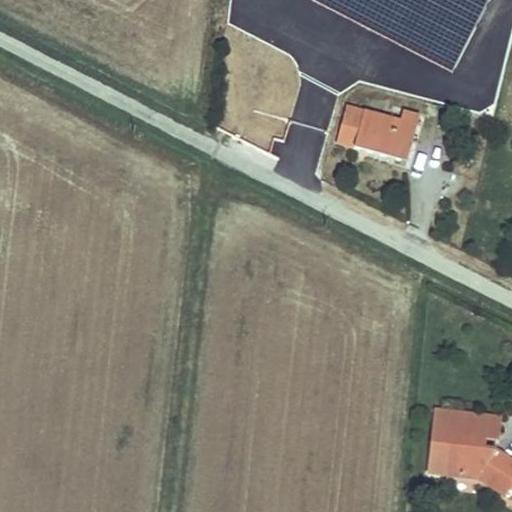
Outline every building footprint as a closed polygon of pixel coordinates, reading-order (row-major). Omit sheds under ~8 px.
[(315,0),(452,69),(487,0),(315,0)] [(354,149),(400,161),(403,149),(410,151),(419,117),(403,113),(400,122),(364,112),(364,113),(346,109),(336,143),(354,148),(354,149)] [(449,405),(439,403),(435,437),(450,439),(452,439),(453,429),(446,429),(449,405)] [(490,409),(449,405),(446,429),(453,429),(452,439),(450,439),(435,437),(432,466),(476,471),(511,490),(511,453),(499,446),(486,444),(487,433),(490,409)] [(504,411),(490,409),(487,433),(502,434),(504,411)]
